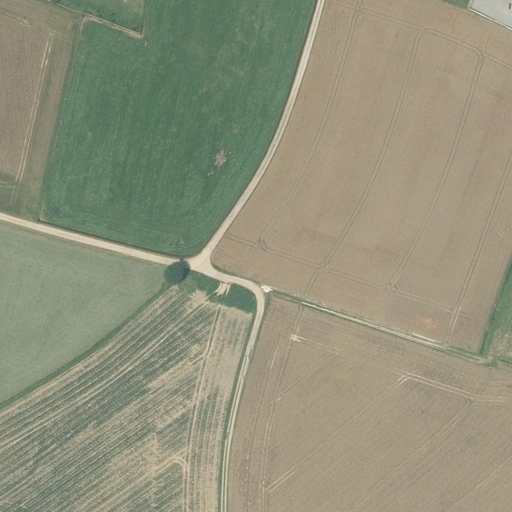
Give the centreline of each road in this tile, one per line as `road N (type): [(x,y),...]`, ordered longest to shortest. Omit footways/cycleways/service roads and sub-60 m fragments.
road 1 (track): [(193,266),(270,153),(319,0)]
road 2 (track): [(223,511),(229,430),(260,292),(193,266)]
road 3 (track): [(257,288),(480,363)]
road 4 (track): [(0,213),(193,266)]
